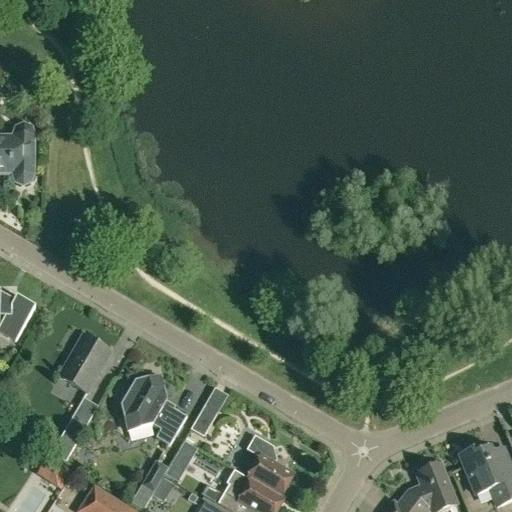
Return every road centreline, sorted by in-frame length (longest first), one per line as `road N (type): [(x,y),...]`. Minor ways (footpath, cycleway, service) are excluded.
road 1 (residential): [(365,457),(0,237)]
road 2 (unclassified): [(365,457),(385,440),(511,394)]
